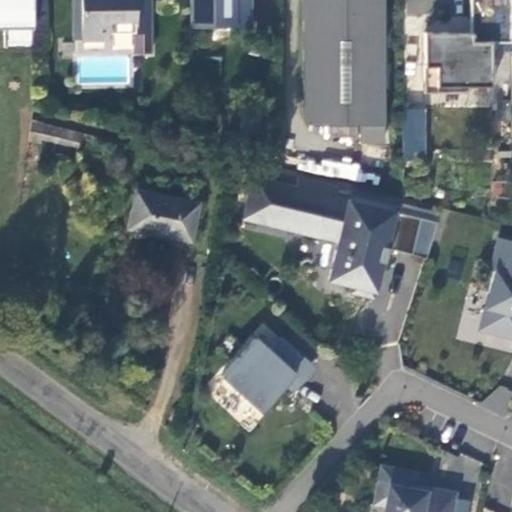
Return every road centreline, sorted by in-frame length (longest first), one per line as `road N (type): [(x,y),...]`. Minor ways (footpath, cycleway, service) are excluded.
road 1 (residential): [(284,511),(398,387),(511,438)]
road 2 (residential): [(0,365),(200,511)]
